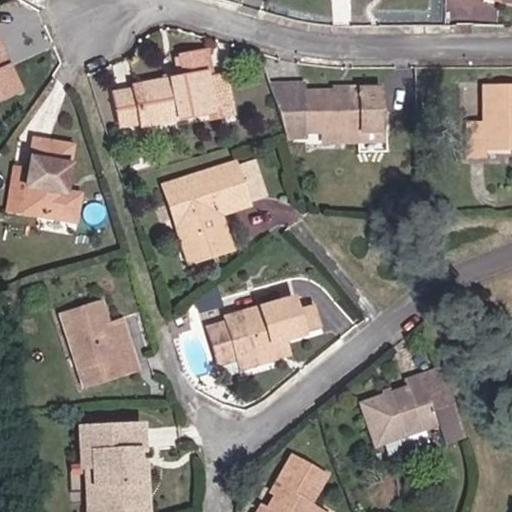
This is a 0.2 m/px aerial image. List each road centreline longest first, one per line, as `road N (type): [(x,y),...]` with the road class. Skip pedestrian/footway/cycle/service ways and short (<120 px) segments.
road 1 (residential): [(146,4),(327,46),(511,45)]
road 2 (residential): [(228,466),(267,418),(438,284),(511,262)]
